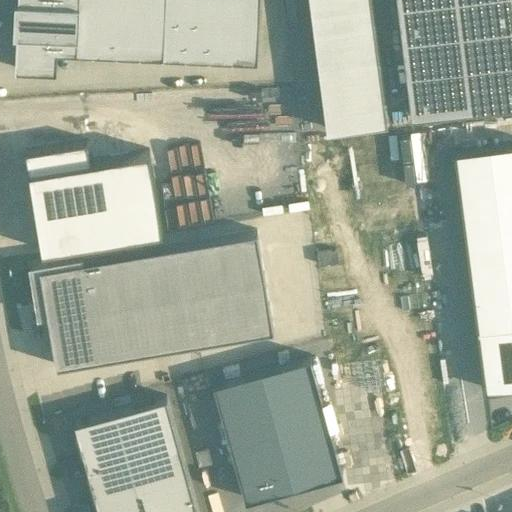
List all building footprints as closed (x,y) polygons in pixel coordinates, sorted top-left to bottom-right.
[(18,0),(17,33),(15,67),(16,67),(56,69),(57,49),(257,58),(259,0),(18,0)] [(371,0),(309,0),(327,128),(387,120),(371,0)] [(511,0),(396,0),(411,114),(511,101),(511,0)] [(87,138),(25,148),(41,244),(42,249),(162,229),(149,148),(90,158),(87,138)] [(511,141),(454,149),(485,388),(511,384),(511,141)] [(413,207),(339,217),(368,432),(404,427),(404,430),(450,424),(445,381),(436,381),(413,207)] [(80,256),(32,265),(38,303),(46,302),(48,314),(57,364),(274,327),(257,229),(80,259),(80,256)] [(245,498),(343,470),(310,354),(213,381),(245,498)] [(78,432),(83,452),(81,453),(81,454),(84,453),(90,474),(87,475),(87,476),(90,476),(96,496),(93,496),(93,498),(96,497),(100,511),(198,511),(166,395),(75,420),(78,431),(75,431),(75,433),(78,432)]
